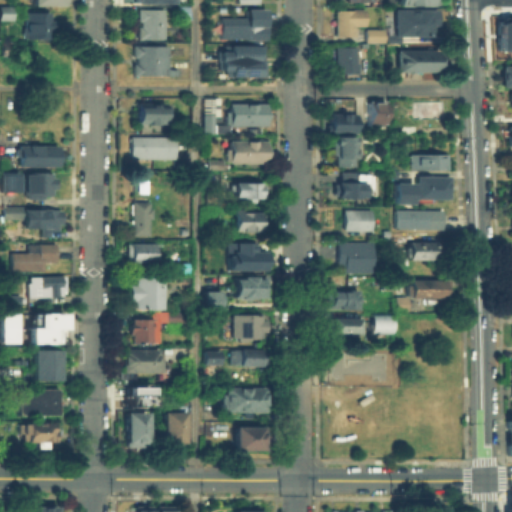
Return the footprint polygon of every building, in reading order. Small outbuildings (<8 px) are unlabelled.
[(0,6),(11,6),(11,18),(0,18),(0,6)] [(218,16),(243,16),(243,7),(262,7),(262,23),(264,23),(264,38),(217,37),(218,16)] [(135,9),(161,9),(161,38),(134,37),(135,9)] [(393,33),(393,9),(435,9),(434,30),(429,30),(429,36),(398,36),(398,41),(384,41),(384,33),(393,33)] [(334,10),(352,10),(352,35),(334,35),(334,10)] [(49,13),(49,37),(22,37),(23,13),(49,13)] [(496,21),(500,21),(500,18),(508,18),(508,19),(511,19),(511,49),(496,49),(496,21)] [(364,27),(384,27),(384,41),(364,41),(364,27)] [(219,47),(249,47),(249,43),(260,43),(260,75),(219,74),(219,47)] [(165,46),(165,75),(131,75),(131,46),(165,46)] [(331,73),(331,46),(353,46),(353,73),(331,73)] [(395,51),(434,51),(434,70),(395,70),(395,51)] [(511,67),(511,87),(499,87),(499,67),(511,67)] [(421,125),(408,124),(408,97),(442,97),(442,120),(421,120),(421,125)] [(370,134),(367,134),(367,102),(382,102),(382,134),(370,134)] [(135,103),(160,103),(159,121),(135,121),(135,103)] [(224,104),(261,104),(261,125),(224,125),(224,104)] [(226,132),(226,124),(211,124),(211,113),(200,113),(200,132),(226,132)] [(352,115),(352,132),(325,132),(326,115),(352,115)] [(171,136),(171,157),(126,157),(126,136),(171,136)] [(331,139),(349,139),(349,164),(331,164),(331,139)] [(225,140),(262,140),(262,162),(225,161),(225,140)] [(18,165),(18,145),(53,145),(53,165),(18,165)] [(444,156),(444,169),(408,169),(408,156),(444,156)] [(0,158),(8,158),(8,168),(0,168),(0,158)] [(205,160),(223,161),(223,169),(205,168),(205,160)] [(16,190),(0,190),(0,171),(16,171),(16,190)] [(21,194),(21,172),(50,172),(50,195),(40,195),(40,198),(23,198),(23,194),(21,194)] [(414,175),(447,175),(447,198),(432,198),(432,202),(392,202),(392,182),(414,182),(414,175)] [(261,183),(261,196),(232,195),(232,183),(261,183)] [(360,184),(360,196),(330,196),(331,183),(360,184)] [(146,202),(146,235),(129,234),(129,202),(146,202)] [(0,205),(17,205),(17,218),(0,218),(0,205)] [(439,226),(391,226),(391,207),(439,207),(439,226)] [(37,235),(37,227),(20,227),(20,208),(55,208),(55,209),(59,209),(59,222),(55,222),(55,230),(47,230),(47,235),(37,235)] [(341,210),(366,210),(366,229),(341,229),(341,210)] [(261,211),(261,228),(233,228),(233,211),(261,211)] [(389,239),(389,232),(405,232),(405,240),(389,239)] [(230,239),(249,238),(249,247),(257,247),(257,264),(221,264),(221,252),(226,252),(226,247),(230,247),(230,239)] [(119,260),(119,239),(155,240),(155,260),(119,260)] [(336,260),(336,242),(372,242),(372,269),(344,269),(344,260),(336,260)] [(408,242),(449,242),(449,258),(408,258),(408,242)] [(35,250),(35,244),(51,244),(51,262),(38,262),(38,268),(7,268),(7,250),(35,250)] [(231,293),(231,273),(258,273),(258,293),(231,293)] [(24,275),(60,275),(60,294),(24,294),(24,275)] [(124,305),(124,276),(158,277),(158,305),(124,305)] [(408,279),(449,279),(449,296),(408,296),(408,279)] [(219,306),(218,290),(200,290),(201,306),(219,306)] [(355,291),(355,307),(327,307),(327,291),(355,291)] [(15,294),(15,302),(2,302),(2,294),(15,294)] [(405,298),(405,308),(395,308),(395,298),(405,298)] [(164,319),(164,310),(181,310),(181,319),(164,319)] [(27,327),(27,311),(61,312),(61,327),(59,327),(27,327)] [(14,342),(0,341),(0,312),(14,312),(14,342)] [(230,313),(261,313),(261,334),(229,334),(230,313)] [(388,313),(388,331),(369,331),(369,313),(388,313)] [(149,316),(149,339),(129,338),(129,316),(149,316)] [(357,318),(357,331),(326,331),(326,318),(357,318)] [(27,327),(59,327),(58,342),(24,342),(24,327),(27,327)] [(27,345),(54,345),(53,376),(27,376),(27,345)] [(159,346),(158,370),(131,370),(131,373),(117,373),(118,346),(159,346)] [(264,347),(264,361),(228,361),(228,347),(264,347)] [(216,349),(216,359),(201,359),(201,349),(216,349)] [(395,351),(394,379),(322,378),(323,350),(395,351)] [(113,382),(129,382),(129,394),(143,394),(143,404),(113,404),(113,382)] [(223,408),(224,383),(263,383),(263,408),(223,408)] [(148,405),(147,385),(124,386),(124,406),(148,405)] [(15,386),(55,387),(55,414),(14,414),(15,386)] [(168,402),(168,386),(183,386),(183,402),(168,402)] [(158,441),(158,408),(182,408),(182,441),(158,441)] [(121,409),(143,409),(143,444),(121,444),(121,409)] [(49,433),(49,440),(23,440),(23,433),(18,433),(18,420),(49,420),(49,433)] [(233,425),(263,425),(263,446),(233,446),(233,425)] [(131,511),(131,503),(146,503),(146,511),(131,511)] [(170,503),(169,511),(154,511),(154,503),(170,503)]
